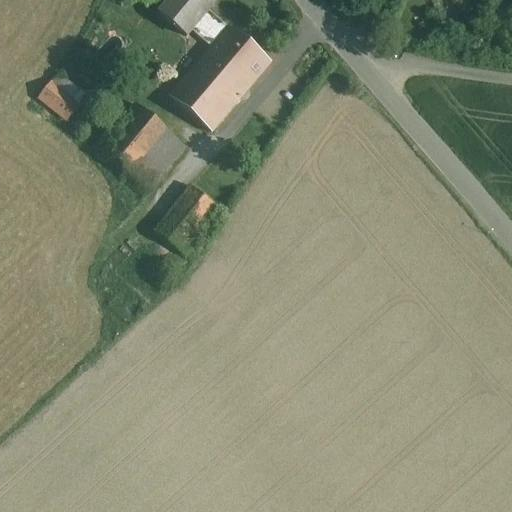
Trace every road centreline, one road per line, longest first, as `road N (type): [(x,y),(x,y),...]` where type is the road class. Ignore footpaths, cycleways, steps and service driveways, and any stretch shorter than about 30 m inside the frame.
road 1 (residential): [(371,72),(511,236)]
road 2 (unclassified): [(511,78),(416,66),(371,72)]
